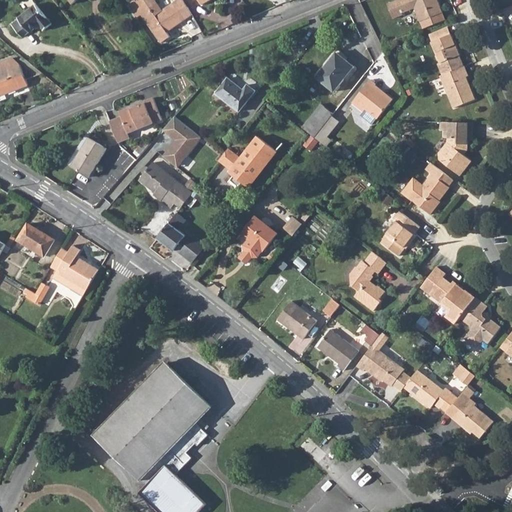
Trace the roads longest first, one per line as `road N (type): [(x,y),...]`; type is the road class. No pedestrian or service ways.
road 1 (residential): [(430,511),(319,400),(137,254)]
road 2 (residential): [(0,134),(326,0)]
road 3 (residential): [(137,254),(4,511)]
road 4 (residential): [(137,254),(0,165)]
road 5 (residential): [(511,165),(485,202),(481,222),(511,277)]
